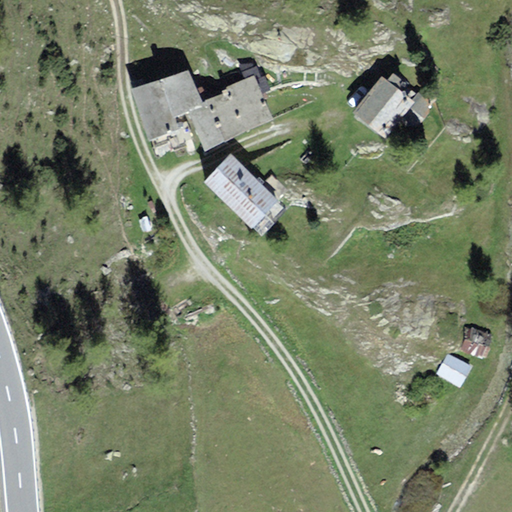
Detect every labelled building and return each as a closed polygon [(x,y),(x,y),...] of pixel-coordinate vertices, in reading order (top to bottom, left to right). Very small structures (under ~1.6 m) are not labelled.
[(150,140),(182,127),(178,115),(189,111),(204,105),(202,99),(189,68),(160,79),(132,88),(150,140)] [(388,80),(401,90),(407,83),(394,72),(388,80)] [(232,89),(251,127),(274,119),(254,75),(230,85),(232,89)] [(388,80),(383,76),(353,112),(387,137),(400,120),(416,101),(413,99),(401,90),(388,80)] [(204,105),(189,111),(206,150),(251,127),(232,89),(202,99),(204,105)] [(400,120),(415,131),(431,111),(430,99),(419,91),(413,99),(416,101),(400,120)] [(232,154),(206,181),(252,227),(279,200),(232,154)] [(486,358),(494,335),(470,326),(462,349),(486,358)] [(461,388),(473,366),(448,352),(436,374),(461,388)]
